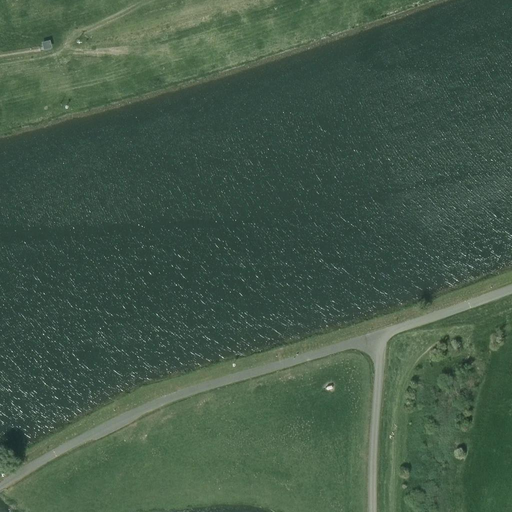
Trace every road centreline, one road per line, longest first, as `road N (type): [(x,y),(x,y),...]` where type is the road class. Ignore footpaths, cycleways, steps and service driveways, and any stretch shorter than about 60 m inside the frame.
road 1 (unclassified): [(372,337),(118,418),(0,487)]
road 2 (unclassified): [(372,337),(379,362),(372,511)]
road 3 (unclassified): [(511,289),(372,337)]
